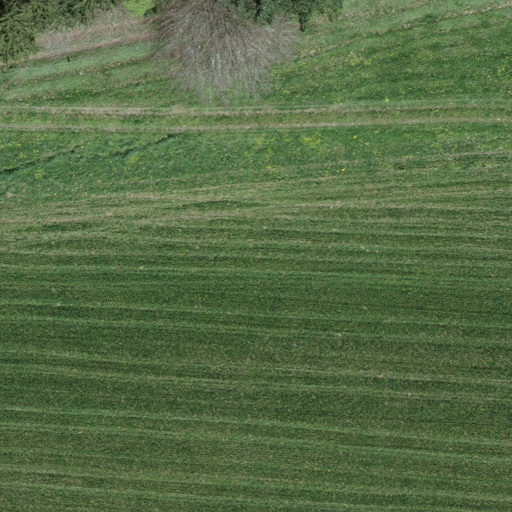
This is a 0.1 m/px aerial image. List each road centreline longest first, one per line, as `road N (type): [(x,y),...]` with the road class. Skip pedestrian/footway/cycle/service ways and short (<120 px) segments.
road 1 (track): [(0,111),(511,123)]
road 2 (track): [(0,56),(247,0)]
